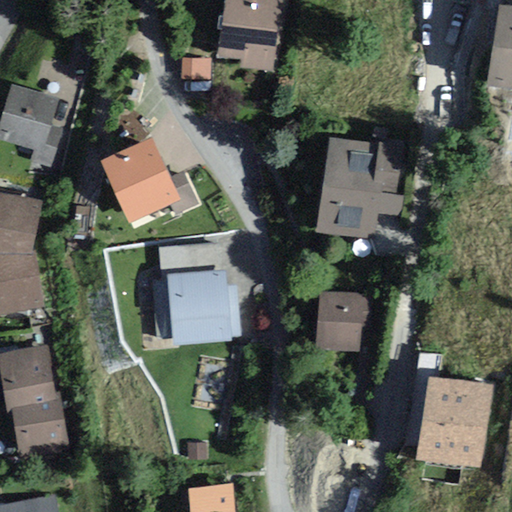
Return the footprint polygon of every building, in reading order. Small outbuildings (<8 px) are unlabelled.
[(271,73),(279,0),(219,0),(213,54),(238,57),(237,69),(271,73)] [(511,5),(492,3),(479,84),(511,88),(511,5)] [(184,57),(184,79),(212,78),(211,56),(184,57)] [(53,99),(5,84),(0,98),(0,139),(32,149),(29,159),(51,166),(61,131),(45,126),(53,99)] [(408,144),(332,130),(315,223),(377,234),(381,210),(403,214),(407,188),(400,187),(408,144)] [(172,175),(151,132),(101,156),(130,219),(195,188),(186,169),(172,175)] [(36,246),(32,247),(44,199),(0,187),(0,307),(44,301),(36,246)] [(224,282),(222,240),(180,242),(182,267),(167,268),(172,339),(245,334),(241,281),(224,282)] [(377,293),(320,287),(314,342),(360,347),(363,322),(374,323),(377,293)] [(51,397),(45,347),(0,352),(0,413),(4,413),(9,458),(65,451),(58,396),(51,397)] [(469,390),(426,382),(414,443),(457,451),(469,390)] [(230,511),(228,481),(181,484),(182,511),(230,511)] [(56,511),(54,495),(0,502),(0,511),(56,511)]
